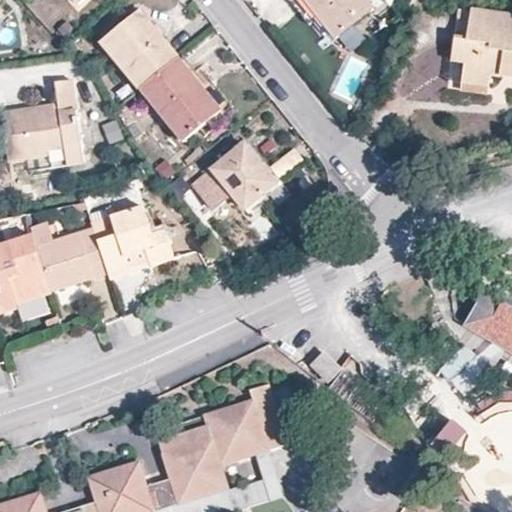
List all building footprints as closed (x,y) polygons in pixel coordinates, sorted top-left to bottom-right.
[(366,0),(289,0),(297,10),(307,2),(319,18),(335,38),(373,8),(366,0)] [(307,2),(297,10),(309,25),(319,18),(307,2)] [(511,68),(511,71),(511,78),(511,16),(459,9),(451,63),(464,65),(461,84),(489,87),(490,76),(501,77),(503,67),(511,68)] [(100,43),(140,92),(179,60),(162,40),(153,47),(146,38),(155,31),(139,12),(100,43)] [(64,44),(77,32),(67,21),(54,33),(64,44)] [(206,84),(183,57),(179,60),(223,112),(201,129),(207,136),(235,112),(211,80),(206,84)] [(179,60),(140,92),(184,143),(201,129),(223,112),(179,60)] [(501,77),(511,78),(511,71),(511,68),(503,67),(501,77)] [(41,117),(40,108),(1,114),(8,164),(47,158),(46,152),(63,149),(80,147),(75,112),(78,112),(73,81),(54,84),(57,106),(58,115),(41,117)] [(489,87),(461,84),(461,91),(488,95),(489,87)] [(57,106),(40,108),(41,117),(58,115),(57,106)] [(115,119),(105,124),(111,134),(121,128),(115,119)] [(127,129),(136,144),(143,140),(134,125),(127,129)] [(244,146),(213,171),(243,209),(275,183),(244,146)] [(80,147),(63,149),(66,168),(83,166),(80,147)] [(292,148),(268,168),(280,181),(303,161),(292,148)] [(207,176),(196,185),(208,199),(219,190),(207,176)] [(106,206),(107,210),(109,217),(144,207),(141,198),(123,204),(121,201),(106,206)] [(107,210),(88,216),(92,229),(107,275),(109,282),(130,275),(128,266),(147,261),(150,269),(175,261),(166,232),(153,235),(144,207),(109,217),(107,210)] [(12,217),(0,219),(0,228),(1,232),(15,228),(12,217)] [(47,223),(30,228),(32,236),(35,246),(53,240),(47,223)] [(35,246),(50,293),(107,275),(92,229),(53,240),(35,246)] [(14,305),(50,293),(35,246),(32,236),(0,246),(0,314),(16,310),(14,305)] [(128,266),(130,275),(150,269),(147,261),(128,266)] [(511,302),(488,288),(465,326),(493,343),(511,355),(511,302)] [(463,348),(438,371),(449,383),(477,357),(463,348)] [(323,353),(310,366),(328,383),(341,369),(323,353)] [(423,387),(402,405),(409,416),(431,396),(423,387)] [(156,511),(230,490),(223,467),(245,460),(270,452),(254,400),(203,416),(210,440),(162,456),(168,480),(148,486),(140,462),(87,478),(95,502),(63,511),(46,511),(41,493),(0,505),(0,511),(156,511)] [(447,418),(425,444),(436,462),(462,431),(447,418)] [(156,511),(230,511),(283,496),(270,452),(245,460),(249,473),(258,470),(262,481),(230,490),(156,511)]
